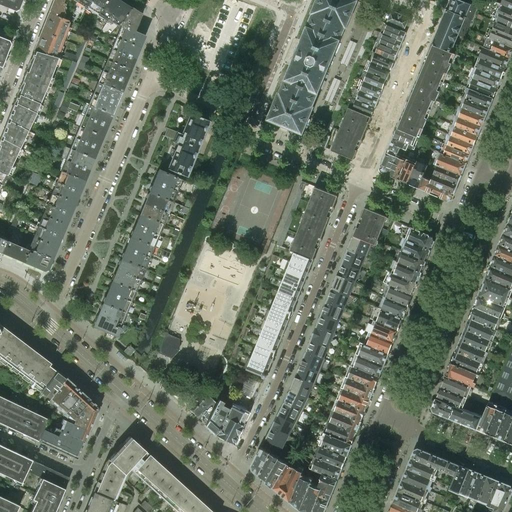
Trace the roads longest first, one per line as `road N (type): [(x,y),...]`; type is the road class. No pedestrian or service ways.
road 1 (residential): [(223,479),(269,402),(358,181)]
road 2 (residential): [(406,425),(507,183)]
road 3 (residential): [(42,317),(148,78)]
road 4 (residential): [(457,225),(380,414)]
road 5 (residential): [(358,181),(430,16),(420,0)]
road 6 (tertiary): [(223,479),(125,393)]
road 7 (residential): [(245,125),(271,146),(358,181)]
road 8 (residential): [(245,125),(293,11)]
